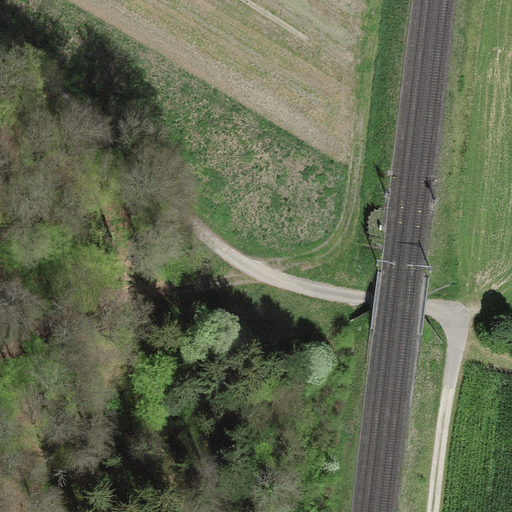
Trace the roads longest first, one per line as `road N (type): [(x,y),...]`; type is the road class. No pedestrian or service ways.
road 1 (track): [(0,48),(87,110),(252,274),(314,293),(435,308),(453,321),(433,511)]
road 2 (track): [(0,391),(174,287),(252,274)]
